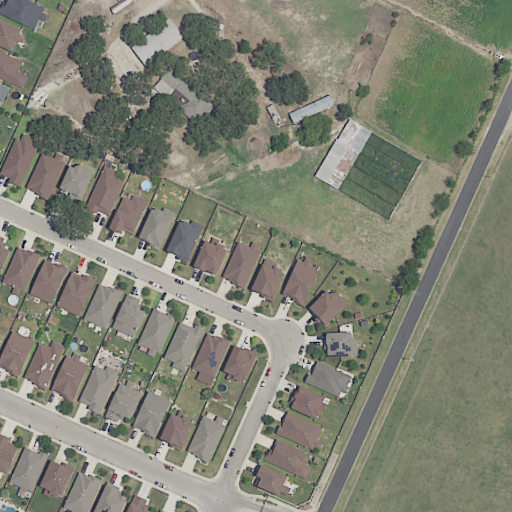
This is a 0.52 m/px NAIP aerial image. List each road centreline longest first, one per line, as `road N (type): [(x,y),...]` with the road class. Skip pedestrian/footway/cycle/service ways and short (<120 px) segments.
road 1 (residential): [(323,511),(511,84)]
road 2 (residential): [(0,207),(287,343)]
road 3 (residential): [(230,506),(0,401)]
road 4 (residential): [(287,343),(211,511)]
